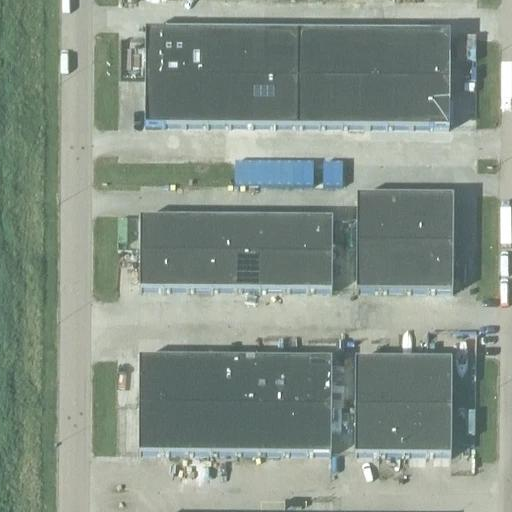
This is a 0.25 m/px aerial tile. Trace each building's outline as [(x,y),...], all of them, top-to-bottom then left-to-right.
[(145,34),(144,82),(184,83),(185,34),(145,34)] [(185,34),(184,83),(207,83),(207,34),(185,34)] [(207,34),(207,83),(229,83),(230,35),(207,34)] [(230,35),(229,83),(252,83),(252,35),(230,35)] [(252,35),(252,83),(274,83),(274,35),(252,35)] [(274,35),(274,83),(296,83),(297,35),(274,35)] [(297,35),(296,83),(319,84),(319,35),(297,35)] [(319,35),(319,84),(341,84),(342,35),(319,35)] [(342,35),(341,84),(364,84),(364,35),(342,35)] [(364,35),(364,84),(386,84),(386,36),(364,35)] [(386,36),(386,84),(408,84),(409,36),(386,36)] [(409,36),(408,84),(449,84),(449,36),(409,36)] [(144,82),(144,131),(184,131),(184,83),(144,82)] [(184,83),(184,131),(207,131),(207,83),(184,83)] [(207,83),(207,131),(229,131),(229,83),(207,83)] [(229,83),(229,131),(251,132),(252,83),(229,83)] [(252,83),(251,132),(274,132),(274,83),(252,83)] [(274,83),(274,132),(296,132),(296,83),(274,83)] [(296,83),(296,132),(319,132),(319,84),(296,83)] [(319,84),(319,132),(341,132),(341,84),(319,84)] [(341,84),(341,132),(363,132),(364,84),(341,84)] [(364,84),(363,132),(386,132),(386,84),(364,84)] [(386,84),(386,132),(408,132),(408,84),(386,84)] [(408,84),(408,132),(448,133),(449,84),(408,84)] [(380,248),(380,200),(356,200),(355,248),(380,248)] [(404,200),(380,200),(380,248),(404,248),(404,200)] [(428,200),(404,200),(404,248),(428,248),(428,200)] [(452,200),(428,200),(428,248),(452,248),(452,200)] [(139,222),(139,258),(163,258),(163,222),(139,222)] [(187,223),(163,222),(163,258),(187,259),(187,223)] [(211,223),(187,223),(187,259),(211,259),(211,223)] [(235,223),(211,223),(211,259),(235,259),(235,223)] [(235,223),(235,259),(259,259),(259,223),(235,223)] [(283,223),(259,223),(259,259),(283,259),(283,223)] [(283,223),(283,259),(307,259),(307,223),(283,223)] [(331,224),(307,223),(307,259),(331,260),(331,224)] [(380,248),(355,248),(355,296),(379,296),(380,248)] [(404,248),(380,248),(379,296),(403,296),(404,248)] [(428,248),(404,248),(403,296),(427,296),(428,248)] [(452,248),(428,248),(427,296),(452,296),(452,248)] [(163,258),(139,258),(139,294),(163,295),(163,258)] [(187,259),(163,258),(163,295),(187,295),(187,259)] [(211,259),(187,259),(187,295),(211,295),(211,259)] [(235,259),(211,259),(211,295),(235,295),(235,259)] [(259,259),(235,259),(235,295),(259,295),(259,259)] [(259,259),(259,295),(283,295),(283,259),(259,259)] [(307,259),(283,259),(283,295),(307,296),(307,259)] [(331,260),(307,259),(307,296),(331,296),(331,260)] [(138,362),(138,410),(162,410),(162,362),(138,362)] [(162,410),(186,410),(186,362),(162,362),(162,410)] [(186,362),(186,410),(210,410),(210,362),(186,362)] [(210,362),(210,410),(234,411),(234,363),(210,362)] [(234,411),(258,411),(258,363),(234,363),(234,411)] [(258,363),(258,411),(282,411),(282,363),(258,363)] [(282,411),(306,411),(306,363),(282,363),(282,411)] [(306,363),(306,411),(330,411),(331,363),(306,363)] [(354,363),(354,412),(378,412),(378,364),(354,363)] [(378,412),(402,412),(402,364),(378,364),(378,412)] [(402,364),(402,412),(426,412),(426,364),(402,364)] [(426,364),(426,412),(450,412),(451,364),(426,364)] [(138,458),(162,458),(162,410),(138,410),(138,458)] [(162,458),(186,458),(186,410),(162,410),(162,458)] [(186,410),(186,458),(210,458),(210,410),(186,410)] [(210,410),(210,458),(234,459),(234,411),(210,410)] [(234,459),(258,459),(258,411),(234,411),(234,459)] [(258,459),(282,459),(282,411),(258,411),(258,459)] [(282,459),(306,459),(306,411),(282,411),(282,459)] [(330,459),(330,411),(306,411),(306,459),(330,459)] [(353,460),(378,460),(378,412),(354,412),(353,460)] [(378,460),(402,460),(402,412),(378,412),(378,460)] [(402,412),(402,460),(426,460),(426,412),(402,412)] [(450,460),(450,412),(426,412),(426,460),(450,460)]
